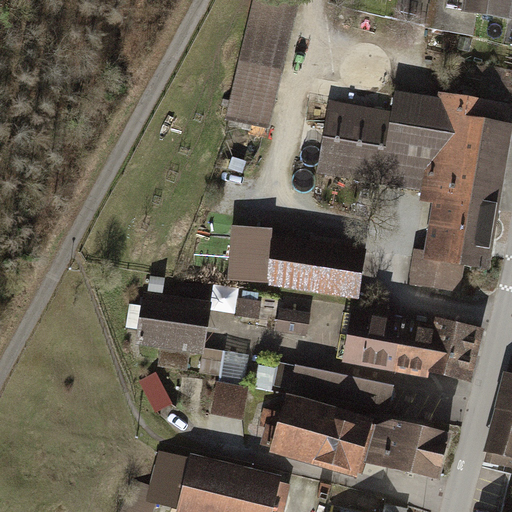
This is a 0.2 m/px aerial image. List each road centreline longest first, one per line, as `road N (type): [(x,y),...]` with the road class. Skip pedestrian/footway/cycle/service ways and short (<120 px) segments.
road 1 (unknown): [(509,302),(393,292),(289,202),(280,157),(304,0)]
road 2 (unclassified): [(0,378),(201,0)]
road 3 (residential): [(191,447),(439,511)]
road 4 (tertiary): [(459,511),(511,291)]
